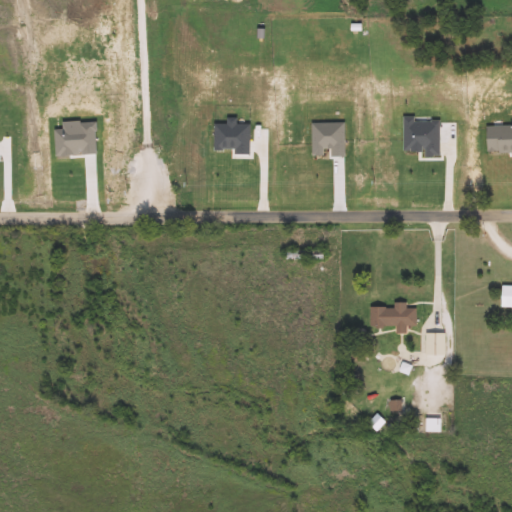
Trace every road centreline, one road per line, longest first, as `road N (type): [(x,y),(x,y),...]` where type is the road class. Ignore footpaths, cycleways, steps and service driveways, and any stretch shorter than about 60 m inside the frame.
road 1 (residential): [(511,218),(0,220)]
road 2 (residential): [(307,398),(477,383)]
road 3 (residential): [(378,219),(372,387)]
